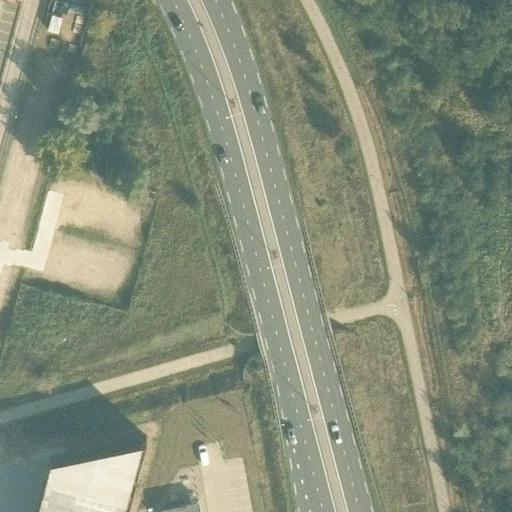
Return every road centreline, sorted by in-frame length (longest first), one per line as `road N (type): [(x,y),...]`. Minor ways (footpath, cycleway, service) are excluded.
road 1 (primary): [(170,0),(223,136),(321,511)]
road 2 (primary): [(360,511),(248,94),(211,0)]
